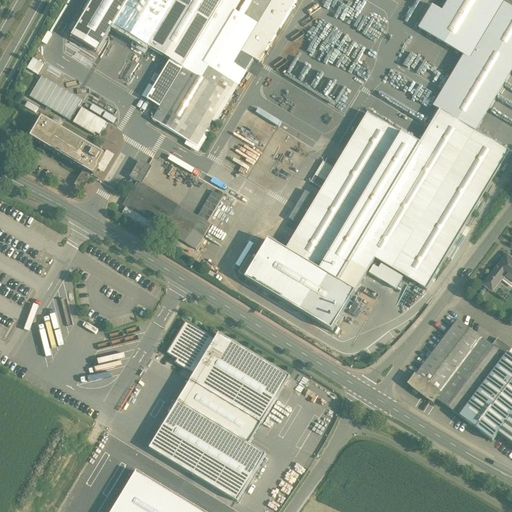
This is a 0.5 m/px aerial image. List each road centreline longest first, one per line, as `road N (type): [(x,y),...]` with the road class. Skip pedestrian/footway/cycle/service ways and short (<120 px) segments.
road 1 (tertiary): [(371,395),(0,174)]
road 2 (residential): [(371,395),(511,208)]
road 3 (unclassified): [(350,428),(385,439),(509,511)]
road 4 (tertiary): [(511,478),(371,395)]
